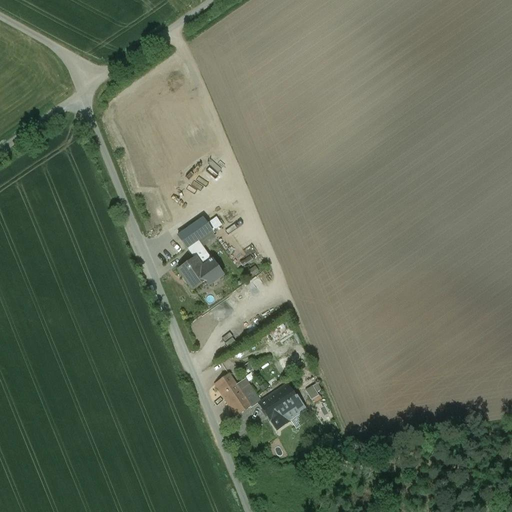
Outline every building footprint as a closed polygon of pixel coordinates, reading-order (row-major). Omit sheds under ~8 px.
[(203,219),(178,236),(194,259),(209,280),(211,283),(220,277),(216,271),(217,270),(202,248),(206,245),(202,239),(212,232),(203,219)] [(209,280),(194,259),(178,270),(192,291),(209,280)] [(236,417),(250,407),(228,374),(213,384),(236,417)] [(315,400),(326,393),(320,383),(309,390),(315,400)] [(287,385),(259,404),(277,431),(307,411),(300,401),(298,402),(287,385)]
